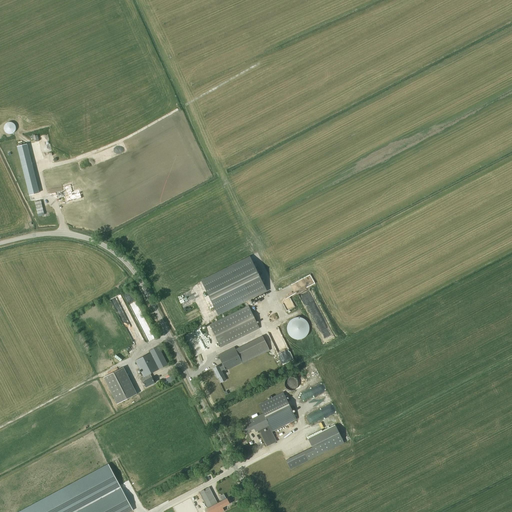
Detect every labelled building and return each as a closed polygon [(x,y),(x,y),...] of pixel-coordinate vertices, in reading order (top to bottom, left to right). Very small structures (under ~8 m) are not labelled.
[(9,121),(2,128),(9,135),(16,128),(9,121)] [(39,193),(33,168),(23,171),(29,195),(39,193)] [(66,196),(68,202),(82,199),(81,193),(73,195),(72,192),(73,192),(71,185),(66,186),(68,193),(69,193),(70,195),(66,196)] [(38,214),(44,213),(41,201),(35,202),(38,214)] [(266,290),(250,257),(202,281),(218,314),(266,290)] [(308,275),(299,279),(299,281),(295,282),(296,285),(310,279),(308,275)] [(254,301),(257,308),(271,302),(267,294),(254,301)] [(248,305),(209,325),(221,347),(260,328),(248,305)] [(297,339),(298,339),(299,339),(300,339),(301,339),(302,338),(303,338),(304,337),(305,337),(305,336),(306,335),(307,335),(307,334),(308,333),(308,332),(308,331),(308,330),(309,329),(309,328),(309,327),(309,326),(308,326),(308,325),(308,324),(307,323),(307,322),(306,321),(305,320),(304,319),(303,319),(302,318),(301,318),(300,318),(299,317),(298,317),(297,317),(296,318),(295,318),(294,318),(293,318),(292,319),(291,320),(290,321),(289,322),(288,323),(288,324),(287,325),(287,326),(287,327),(287,328),(287,329),(287,330),(287,331),(288,332),(288,333),(288,334),(289,334),(289,335),(290,336),(291,337),(292,337),(292,338),(293,338),(294,338),(295,339),(296,339),(297,339)] [(188,335),(184,336),(188,340),(188,337),(187,337),(189,336),(189,339),(195,334),(196,336),(197,335),(203,335),(203,336),(201,338),(202,339),(203,342),(201,343),(206,342),(205,336),(199,330),(194,331),(191,334),(188,334),(188,335)] [(223,364),(219,366),(213,368),(218,377),(221,382),(225,379),(223,375),(222,372),(229,369),(231,372),(233,371),(231,368),(242,362),(243,364),(270,350),(263,336),(236,349),(235,347),(218,355),(223,364)] [(150,353),(135,361),(143,377),(140,378),(142,382),(143,382),(146,387),(155,382),(152,377),(150,374),(168,365),(159,346),(149,350),(150,353)] [(244,366),(230,373),(234,381),(248,374),(244,366)] [(137,394),(123,367),(104,377),(118,404),(137,394)] [(173,374),(165,378),(168,384),(176,380),(173,374)] [(292,377),(291,377),(290,377),(289,377),(288,378),(287,378),(287,379),(286,379),(286,380),(285,380),(285,381),(285,382),(285,383),(285,384),(285,385),(285,386),(285,387),(286,387),(286,388),(287,389),(288,389),(289,390),(290,390),(291,390),(292,390),(293,390),(294,390),(295,389),(296,389),(296,388),(297,387),(298,386),(298,385),(298,384),(298,383),(298,382),(298,381),(297,380),(297,379),(296,379),(295,378),(294,377),(293,377),(292,377)] [(297,419),(283,392),(259,404),(263,413),(250,420),(252,423),(243,427),(245,433),(254,428),(256,432),(257,431),(258,433),(260,432),(267,446),(277,441),(272,431),(297,419)] [(344,443),(336,425),(308,439),(312,447),(286,460),(290,469),(308,460),(344,443)] [(129,511),(133,510),(108,464),(18,511),(129,511)] [(186,482),(165,494),(169,500),(190,489),(186,482)] [(218,503),(209,487),(199,492),(208,508),(206,509),(207,511),(221,511),(224,511),(223,507),(230,504),(227,498),(218,503)] [(182,511),(193,511),(186,498),(178,502),(182,511)]
